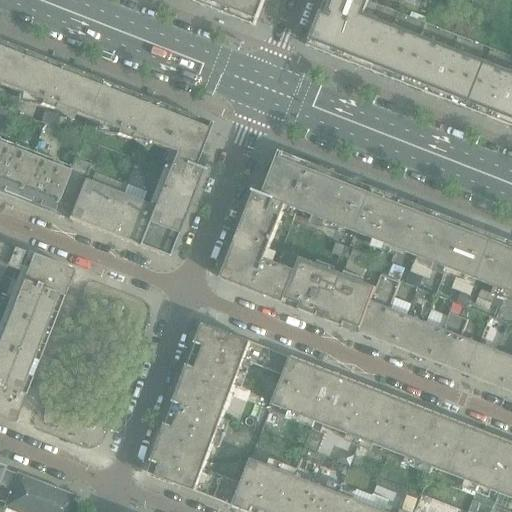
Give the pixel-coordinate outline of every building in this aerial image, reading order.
[(186,0),(255,27),(265,0),(186,0)] [(401,84),(419,38),(402,31),(400,37),(352,18),(354,12),(363,16),(369,1),(367,0),(325,0),(307,47),(401,84)] [(367,0),(369,1),(369,0),(398,0),(414,6),(430,11),(434,0),(367,0)] [(428,20),(411,13),(410,17),(426,23),(428,20)] [(466,109),(484,63),(467,56),(465,62),(457,59),(434,50),(436,44),(419,38),(401,84),(466,109)] [(0,86),(6,89),(20,52),(0,43),(0,86)] [(82,119),(96,81),(20,52),(6,89),(82,119)] [(511,127),(511,80),(499,75),(501,70),(484,63),(466,109),(511,127)] [(209,125),(202,123),(96,81),(82,119),(173,155),(171,159),(192,168),(209,125)] [(0,130),(3,124),(8,112),(0,108),(0,130)] [(0,137),(4,138),(8,126),(3,124),(0,130),(0,137)] [(0,193),(15,199),(31,154),(0,142),(0,193)] [(355,233),(372,189),(280,153),(270,176),(332,200),(324,221),(355,233)] [(51,214),(69,169),(31,154),(15,199),(51,214)] [(176,235),(196,183),(200,173),(201,173),(202,171),(192,168),(171,159),(152,208),(146,223),(176,235)] [(324,221),(332,200),(270,176),(263,195),(253,191),(253,193),(254,194),(232,249),(265,262),(287,207),(324,221)] [(105,235),(121,196),(83,181),(67,220),(105,235)] [(415,257),(433,212),(372,189),(355,233),(415,257)] [(176,235),(146,223),(152,208),(121,196),(105,235),(167,259),(176,235)] [(474,280),(491,235),(433,212),(415,257),(474,280)] [(511,294),(511,243),(491,235),(474,280),(511,294)] [(363,279),(371,258),(337,245),(333,255),(349,262),(345,272),(363,279)] [(0,285),(6,269),(14,250),(11,249),(7,248),(0,250),(0,285)] [(282,276),(285,270),(265,262),(232,249),(220,280),(282,304),(291,280),(282,276)] [(71,273),(30,257),(14,250),(6,269),(13,272),(9,281),(19,285),(0,332),(42,348),(63,294),(64,295),(64,294),(64,293),(66,286),(71,273)] [(358,333),(375,290),(300,259),(291,280),(282,304),(313,316),(319,313),(326,316),(328,322),(358,333)] [(402,283),(406,271),(394,267),(390,278),(402,283)] [(410,275),(407,284),(417,288),(420,279),(410,275)] [(392,311),(403,284),(383,277),(378,291),(375,290),(358,333),(380,342),(392,311)] [(460,294),(457,302),(465,305),(468,297),(460,294)] [(433,363),(446,332),(452,316),(460,319),(463,311),(453,306),(451,311),(426,302),(423,320),(428,322),(428,325),(416,356),(433,363)] [(397,349),(409,318),(392,311),(380,342),(397,349)] [(451,370),(463,339),(470,322),(460,319),(452,316),(446,332),(433,363),(451,370)] [(416,356),(428,325),(409,318),(397,349),(416,356)] [(226,410),(239,375),(244,361),(258,367),(265,348),(251,343),(203,325),(178,393),(226,410)] [(487,384),(499,352),(504,338),(485,331),(480,345),(481,346),(469,377),(487,384)] [(22,401),(30,380),(42,348),(0,332),(0,417),(13,422),(18,409),(21,402),(22,402),(22,401)] [(469,377),(481,346),(480,345),(463,339),(451,370),(469,377)] [(285,356),(265,348),(258,367),(278,375),(285,356)] [(505,391),(511,374),(511,357),(499,352),(487,384),(505,391)] [(326,427),(344,379),(285,356),(278,375),(283,377),(272,406),(326,427)] [(391,452),(409,405),(344,379),(326,427),(391,452)] [(207,462),(218,432),(226,410),(178,393),(159,445),(207,462)] [(441,472),(460,424),(409,405),(391,452),(441,472)] [(511,499),(511,444),(460,424),(441,472),(454,477),(451,488),(487,503),(491,491),(511,499)] [(213,473),(204,470),(207,462),(159,445),(149,470),(161,475),(159,480),(174,484),(207,497),(212,483),(209,482),(213,473)] [(360,472),(368,451),(358,447),(350,468),(360,472)] [(244,511),(292,511),(305,481),(250,459),(240,484),(235,482),(226,505),(244,511)] [(340,466),(338,474),(345,477),(348,469),(340,466)] [(0,502),(4,504),(2,508),(11,511),(72,511),(75,507),(75,506),(71,496),(71,497),(16,475),(15,476),(1,470),(0,469),(0,502)] [(235,482),(213,473),(209,482),(212,483),(207,497),(226,505),(235,482)] [(368,511),(371,507),(305,481),(292,511),(368,511)]
